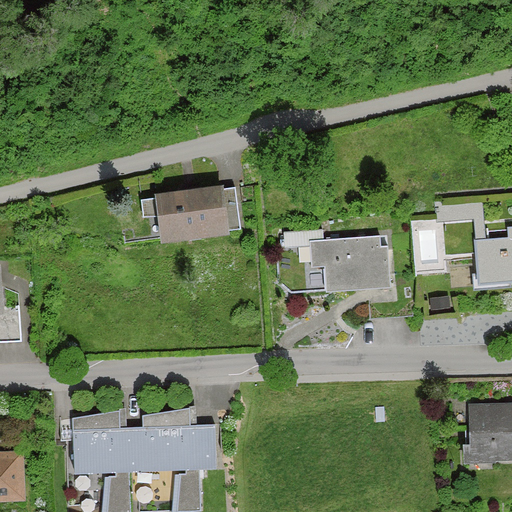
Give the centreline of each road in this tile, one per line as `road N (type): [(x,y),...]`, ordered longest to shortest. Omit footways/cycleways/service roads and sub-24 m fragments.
road 1 (residential): [(0,192),(511,74)]
road 2 (residential): [(0,377),(271,359),(511,358)]
